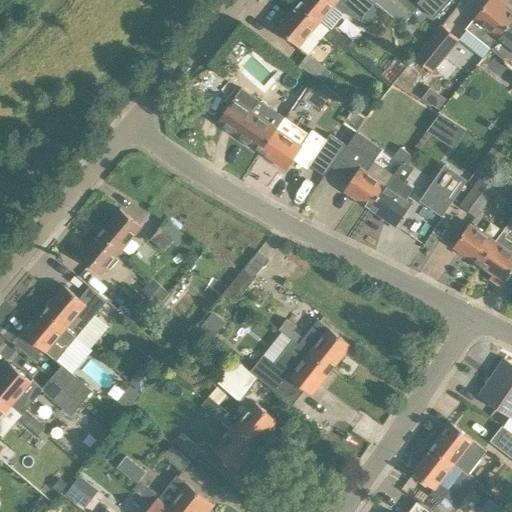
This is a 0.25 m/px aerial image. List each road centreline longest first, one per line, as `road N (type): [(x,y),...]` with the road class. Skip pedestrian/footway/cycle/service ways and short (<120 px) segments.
road 1 (residential): [(471,317),(282,221),(130,123)]
road 2 (residential): [(341,511),(471,317)]
road 3 (residential): [(0,281),(130,123)]
road 4 (residential): [(130,123),(236,0)]
